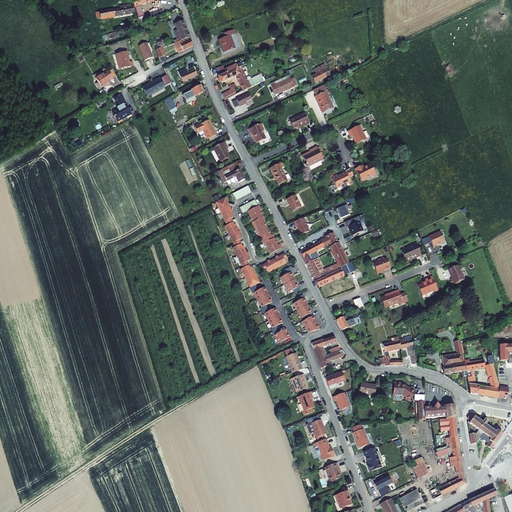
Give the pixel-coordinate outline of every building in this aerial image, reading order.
[(138,0),(134,1),(141,18),(145,16),(142,9),(141,10),(139,5),(156,0),(138,0)] [(104,11),(100,12),(101,19),(136,13),(135,6),(131,7),(131,5),(128,6),(128,5),(121,6),(121,8),(110,10),(109,8),(104,9),(104,11)] [(191,36),(186,23),(177,28),(178,29),(181,38),(178,40),(176,41),(177,42),(191,36)] [(224,36),(219,38),(223,51),(235,47),(231,35),(235,33),(233,28),(223,32),(224,36)] [(194,45),(191,36),(177,42),(181,51),(194,45)] [(148,42),(140,45),(146,59),(154,56),(148,42)] [(163,46),(158,49),(162,56),(167,54),(163,46)] [(130,50),(119,52),(122,67),(135,64),(134,60),(131,60),(129,54),(130,53),(130,50)] [(245,90),(266,79),(263,73),(250,80),(241,62),(227,69),(229,72),(220,76),(219,77),(220,79),(220,80),(220,82),(222,82),(238,74),(245,90)] [(311,75),(315,83),(330,75),(326,68),(324,64),(314,69),(316,73),(311,75)] [(186,68),(181,70),(185,79),(198,73),(195,67),(188,71),(186,68)] [(109,70),(96,77),(101,86),(110,81),(109,80),(113,78),(113,77),(109,70)] [(161,77),(145,87),(150,95),(166,86),(161,77)] [(278,82),(273,84),(277,92),(282,90),(282,91),(295,86),(291,78),(278,83),(278,82)] [(205,90),(201,84),(192,89),(184,94),(189,102),(198,98),(196,95),(205,90)] [(318,95),(316,96),(318,101),(321,106),(322,105),(325,111),(333,108),(328,97),(331,95),(329,90),(326,92),(323,86),(315,89),(318,95)] [(225,99),(238,93),(235,88),(223,94),(225,99)] [(250,93),(238,98),(241,104),(248,101),(250,105),(255,103),(250,93)] [(119,121),(133,113),(130,106),(128,107),(125,104),(128,102),(123,94),(116,98),(120,106),(119,107),(120,109),(115,112),(119,121)] [(174,101),(168,104),(171,110),(178,107),(174,101)] [(304,111),(288,118),(293,128),(300,125),(300,126),(309,122),(304,111)] [(210,118),(196,125),(199,130),(201,134),(202,134),(205,132),(208,137),(218,133),(210,118)] [(262,121),(249,127),(253,135),(255,134),(259,143),(267,139),(263,130),(266,129),(262,121)] [(361,124),(350,130),(353,137),(355,136),(358,143),(368,139),(361,124)] [(226,140),(214,146),(222,160),(230,156),(228,151),(226,148),(228,147),(229,146),(226,140)] [(325,157),(319,144),(311,148),(312,150),(304,154),(309,165),(310,164),(312,167),(313,167),(318,165),(319,164),(318,161),(322,159),(325,157)] [(228,166),(229,168),(232,173),(238,169),(235,162),(228,166)] [(364,164),(358,168),(364,180),(378,172),(373,162),(365,166),(364,164)] [(282,163),(270,168),(274,177),(276,176),(280,184),(288,180),(282,167),(284,167),(282,163)] [(228,180),(233,177),(234,181),(236,181),(239,179),(240,181),(245,178),(240,168),(238,169),(232,173),(229,168),(224,171),(226,174),(222,175),(225,181),(228,180)] [(339,174),(333,177),(338,188),(353,181),(351,178),(355,176),(352,168),(347,170),(348,172),(340,176),(339,174)] [(249,185),(233,193),(237,199),(252,191),(249,185)] [(296,194),(288,198),(293,210),(302,206),(296,194)] [(220,199),(216,201),(228,224),(226,225),(236,246),(233,247),(244,267),(241,269),(250,287),(258,283),(255,276),(256,275),(253,269),(252,270),(251,268),(247,261),(250,259),(249,256),(248,254),(249,253),(246,247),(245,248),(243,246),(240,239),(242,237),(241,234),(240,232),(241,231),(238,225),(237,226),(236,224),(232,217),(235,215),(233,213),(232,211),(234,210),(230,204),(229,204),(225,196),(220,199)] [(254,198),(239,206),(242,212),(247,209),(258,204),(254,198)] [(335,205),(337,209),(336,209),(340,219),(349,215),(347,210),(348,210),(346,206),(347,205),(345,201),(335,205)] [(258,204),(247,209),(251,216),(253,220),(251,221),(255,228),(259,236),(262,242),(264,241),(267,246),(270,252),(282,246),(280,242),(278,243),(277,240),(275,241),(274,239),(276,238),(272,232),(271,233),(270,231),(269,232),(267,230),(269,229),(266,224),(265,225),(263,222),(265,222),(264,219),(265,218),(262,212),(260,212),(259,210),(260,210),(259,208),(261,207),(259,203),(258,204)] [(345,222),(348,227),(352,236),(364,231),(360,222),(361,221),(358,216),(357,217),(345,222)] [(303,234),(311,231),(305,217),(295,222),(297,226),(299,225),(303,234)] [(441,230),(428,235),(434,248),(438,246),(437,244),(446,240),(441,230)] [(335,251),(342,247),(336,233),(329,236),(329,238),(332,243),(333,246),(333,247),(335,251)] [(422,239),(424,245),(430,242),(427,236),(422,239)] [(325,240),(303,253),(309,263),(314,260),(321,256),(318,251),(326,247),(325,240)] [(417,256),(423,254),(418,241),(410,244),(411,247),(403,250),(405,254),(405,256),(406,256),(408,261),(414,259),(413,257),(416,256),(417,256)] [(350,264),(342,247),(335,251),(340,263),(326,270),(324,267),(325,266),(323,264),(319,258),(314,260),(309,263),(317,280),(326,276),(325,275),(342,267),(343,268),(350,264)] [(277,257),(270,260),(268,261),(262,264),(264,269),(267,267),(269,272),(287,263),(285,258),(287,257),(285,253),(279,256),(277,257)] [(392,267),(388,257),(386,257),(385,256),(379,258),(379,260),(375,262),(379,273),(383,271),(383,270),(392,267)] [(355,269),(352,263),(350,264),(343,268),(326,276),(317,280),(320,285),(355,269)] [(459,264),(450,268),(453,277),(451,277),(454,284),(466,278),(459,264)] [(291,273),(281,278),(284,284),(294,278),(291,273)] [(426,280),(419,284),(423,293),(435,288),(436,290),(439,288),(432,274),(425,277),(426,280)] [(294,280),(285,285),(288,291),(298,286),(294,280)] [(265,288),(254,293),(257,299),(268,293),(265,288)] [(400,303),(409,299),(406,291),(401,293),(399,289),(389,292),(389,293),(382,296),(385,306),(399,301),(400,303)] [(269,295),(258,301),(262,307),(272,302),(269,295)] [(362,297),(355,299),(358,307),(365,305),(362,297)] [(304,298),(294,304),(298,311),(308,306),(304,298)] [(308,306),(298,311),(302,318),(312,314),(308,306)] [(276,308),(265,313),(269,321),(279,316),(276,308)] [(302,319),(307,333),(320,328),(315,314),(302,319)] [(349,321),(346,314),(337,318),(343,330),(361,321),(359,316),(349,321)] [(279,316),(269,321),(273,329),(283,324),(279,316)] [(286,329),(275,335),(279,344),(290,338),(286,329)] [(334,336),(313,343),(315,348),(323,345),(324,346),(338,341),(334,336)] [(406,337),(400,338),(402,347),(409,345),(411,354),(412,354),(414,362),(419,361),(414,338),(407,340),(406,337)] [(391,341),(384,343),(386,350),(390,349),(402,347),(400,338),(391,341)] [(460,338),(456,339),(458,352),(443,355),(445,372),(464,369),(467,369),(466,360),(465,356),(462,341),(461,342),(460,338)] [(465,341),(462,341),(465,356),(470,355),(469,350),(465,351),(464,344),(466,343),(465,341)] [(327,355),(324,346),(323,345),(315,348),(322,367),(323,367),(323,368),(327,366),(332,364),(331,361),(343,357),(340,350),(327,355)] [(511,345),(499,346),(500,361),(508,360),(508,363),(511,362),(511,345)] [(294,353),(292,348),(285,350),(287,356),(286,356),(291,372),(302,368),(296,353),(294,353)] [(483,357),(466,360),(467,369),(464,369),(465,374),(467,375),(468,375),(470,392),(499,397),(500,387),(495,363),(496,362),(494,353),(494,352),(489,353),(490,356),(488,357),(488,360),(490,366),(491,370),(489,370),(493,386),(474,384),(473,376),(475,376),(474,372),(473,373),(472,368),(486,367),(485,360),(484,360),(483,357)] [(384,356),(384,357),(386,363),(387,364),(394,362),(404,363),(403,359),(393,360),(392,354),(384,356)] [(507,366),(498,366),(499,378),(507,378),(507,366)] [(347,379),(343,370),(326,376),(331,389),(339,386),(338,382),(347,379)] [(303,373),(290,378),(291,382),(292,382),(294,381),(298,390),(307,387),(303,378),(305,377),(303,373)] [(377,384),(361,381),(359,392),(365,393),(364,397),(365,398),(373,400),(374,399),(377,384)] [(396,381),(394,392),(403,393),(407,396),(406,397),(410,401),(418,390),(413,386),(412,387),(407,384),(403,383),(403,382),(396,381)] [(500,387),(499,397),(507,398),(508,388),(500,387)] [(312,396),(310,391),(298,395),(304,410),(303,410),(304,414),(313,410),(312,407),(314,406),(311,397),(312,396)] [(351,405),(346,391),(334,396),(335,400),(337,400),(341,409),(347,407),(348,408),(349,407),(350,406),(351,405)] [(426,400),(420,401),(422,419),(428,419),(428,417),(447,416),(447,418),(451,418),(456,417),(455,404),(436,406),(434,406),(427,406),(426,400)] [(511,413),(494,409),(493,415),(511,419),(511,418),(511,413)] [(476,432),(471,433),(472,443),(479,442),(481,439),(483,441),(485,438),(483,437),(486,433),(492,438),(489,442),(495,446),(504,433),(498,429),(497,431),(487,424),(490,421),(486,418),(484,421),(472,413),(469,417),(471,418),(469,421),(479,428),(476,432)] [(447,445),(448,449),(450,448),(454,448),(461,447),(456,417),(451,418),(453,430),(451,431),(452,439),(448,440),(449,445),(447,445)] [(321,418),(311,422),(313,428),(316,436),(326,432),(321,418)] [(371,443),(365,427),(363,428),(361,423),(353,426),(353,427),(355,431),(354,431),(360,447),(371,443)] [(326,437),(314,442),(316,446),(318,445),(324,458),(335,454),(332,446),(330,447),(326,437)] [(374,447),(363,450),(371,470),(382,467),(374,447)] [(465,471),(461,447),(454,448),(455,456),(453,456),(453,461),(456,461),(458,472),(465,471)] [(452,454),(450,448),(448,449),(437,452),(440,458),(452,454)] [(424,460),(418,462),(419,464),(424,475),(435,498),(468,480),(465,475),(459,478),(442,487),(441,484),(439,486),(434,475),(431,476),(424,460)] [(337,461),(325,465),(331,480),(341,476),(338,468),(340,468),(337,461)] [(419,464),(414,466),(419,477),(424,475),(419,464)] [(393,482),(388,474),(373,482),(382,498),(392,492),(388,485),(393,482)] [(470,511),(469,508),(475,505),(477,510),(484,506),(484,511),(487,511),(491,511),(490,498),(499,493),(496,487),(461,504),(466,511),(470,511)] [(348,488),(335,493),(337,499),(338,499),(342,507),(352,503),(348,493),(349,492),(348,488)] [(417,490),(400,499),(407,511),(424,502),(417,490)] [(397,511),(390,499),(380,505),(382,508),(383,507),(385,511),(397,511)]
